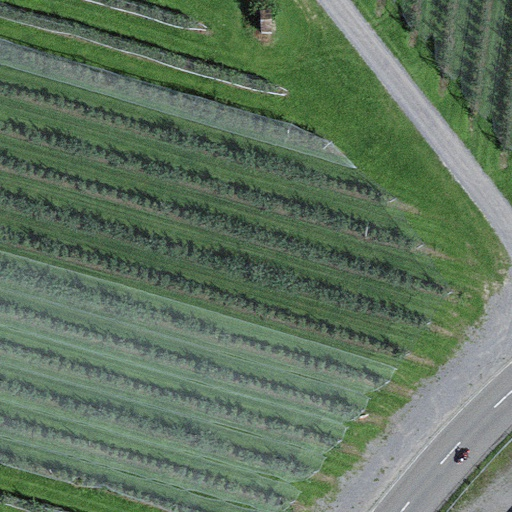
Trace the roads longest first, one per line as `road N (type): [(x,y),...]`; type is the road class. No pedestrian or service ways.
road 1 (track): [(326,0),(511,245)]
road 2 (tertiary): [(511,395),(404,511)]
